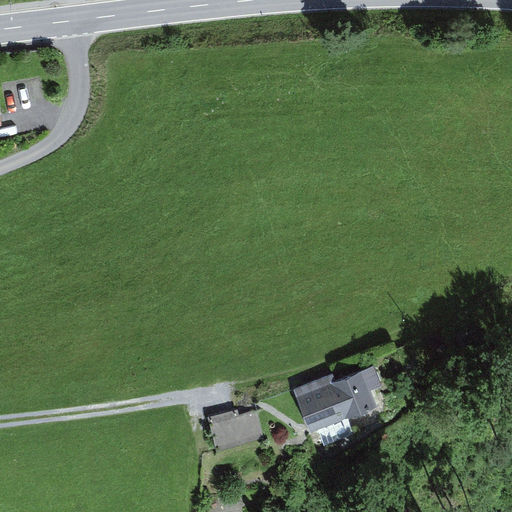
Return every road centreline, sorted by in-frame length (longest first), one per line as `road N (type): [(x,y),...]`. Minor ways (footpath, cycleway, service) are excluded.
road 1 (track): [(0,423),(226,390),(362,349),(511,276)]
road 2 (tertiary): [(0,30),(268,0)]
road 3 (track): [(72,21),(82,68),(73,118),(56,140),(0,169)]
